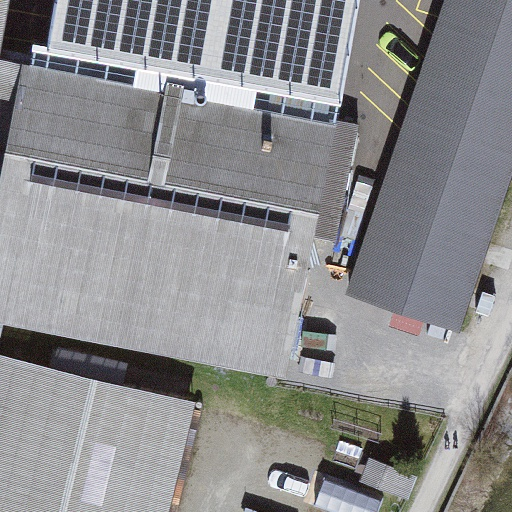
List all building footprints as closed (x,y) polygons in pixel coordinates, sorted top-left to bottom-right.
[(0,0),(0,98),(31,105),(38,66),(14,62),(25,0),(0,0)] [(511,222),(511,0),(459,0),(359,303),(473,341),(511,222)] [(21,156),(0,265),(0,314),(307,379),(356,125),(258,106),(261,92),(175,76),(172,91),(38,66),(31,105),(21,156)] [(0,265),(21,156),(0,152),(0,265)] [(62,372),(0,358),(0,359),(0,511),(183,511),(209,406),(133,388),(137,369),(66,352),(62,372)]
